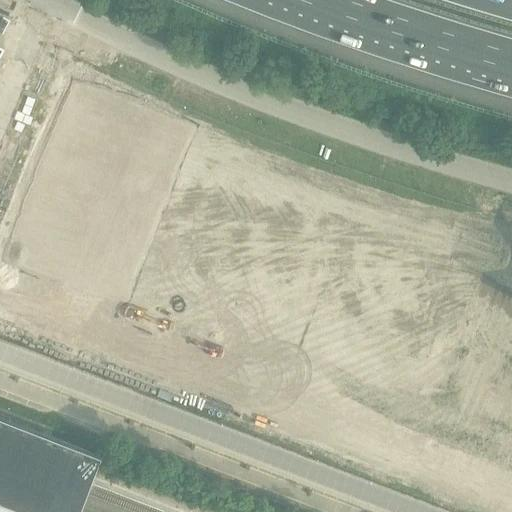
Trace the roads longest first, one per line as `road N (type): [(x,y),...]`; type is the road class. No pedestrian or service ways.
road 1 (unclassified): [(46,9),(263,104),(511,183)]
road 2 (unclassified): [(408,511),(0,351)]
road 3 (motorway): [(314,0),(511,61)]
road 4 (unclassified): [(0,124),(46,9)]
